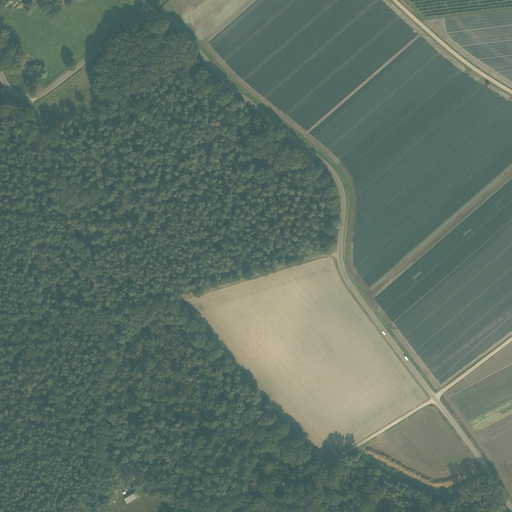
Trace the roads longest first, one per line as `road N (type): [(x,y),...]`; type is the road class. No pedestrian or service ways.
road 1 (unclassified): [(511,508),(347,279),(343,199),(332,166),(234,85),(176,20),(139,19),(32,100),(7,84),(0,56)]
road 2 (track): [(511,340),(433,402),(298,478),(265,493),(218,497)]
road 3 (track): [(340,256),(176,300),(101,306)]
road 4 (track): [(101,306),(32,100)]
road 5 (track): [(109,466),(101,306)]
road 6 (track): [(511,92),(465,63),(395,0)]
